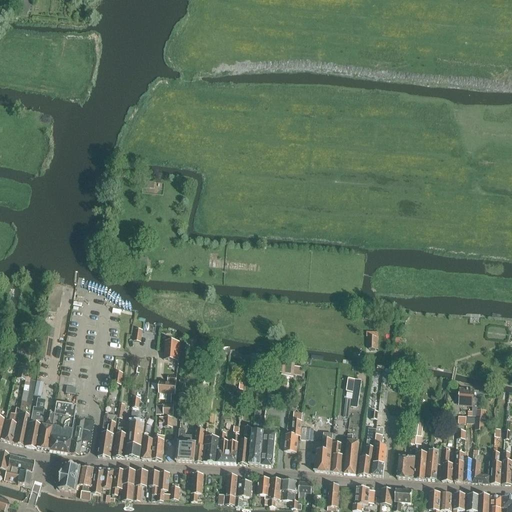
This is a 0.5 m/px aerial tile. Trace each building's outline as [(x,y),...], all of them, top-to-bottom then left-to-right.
[(51,286),(48,306),(57,307),(60,308),(63,288),(51,286)] [(141,343),(143,331),(135,330),(134,342),(141,343)] [(43,338),(40,358),(42,358),(50,359),(53,339),(45,338),(43,338)] [(376,338),(369,338),(368,350),(376,351),(376,338)] [(164,361),(178,362),(180,343),(166,342),(164,361)] [(261,362),(252,360),(250,372),(260,373),(261,362)] [(282,378),(293,379),(294,365),(271,363),(270,375),(282,376),(282,378)] [(16,379),(25,381),(27,370),(18,368),(16,379)] [(294,377),(302,378),(303,369),(295,368),(294,377)] [(375,382),(382,383),(387,384),(388,374),(376,372),(375,382)] [(124,375),(116,374),(114,386),(122,387),(123,380),(124,375)] [(389,385),(399,386),(400,378),(389,377),(389,385)] [(13,445),(23,448),(29,417),(36,382),(30,380),(26,379),(23,393),(20,409),(18,416),(13,445)] [(348,379),(346,392),(353,393),(355,380),(348,379)] [(353,393),(351,407),(358,408),(362,381),(355,380),(353,393)] [(34,396),(41,397),(44,384),(37,382),(34,396)] [(172,395),(175,395),(176,385),(160,384),(159,394),(166,395),(166,403),(171,403),(172,395)] [(460,390),(459,406),(473,407),(472,413),(468,413),(468,417),(476,418),(476,411),(481,412),(482,392),(460,390)] [(26,449),(36,451),(43,413),(44,413),(46,399),(38,398),(36,409),(33,409),(26,449)] [(141,400),(134,399),(133,409),(139,409),(141,400)] [(48,453),(67,456),(67,455),(78,457),(81,443),(80,443),(83,426),(84,421),(77,419),(76,421),(74,420),(76,407),(56,403),(55,410),(51,429),(48,453)] [(157,405),(157,416),(173,417),(174,407),(157,405)] [(6,422),(1,442),(12,445),(18,416),(20,409),(16,408),(15,414),(13,414),(11,414),(9,423),(6,422)] [(476,411),(476,418),(475,431),(484,432),(485,412),(481,412),(476,411)] [(36,451),(47,453),(51,429),(54,415),(44,413),(43,413),(36,451)] [(108,418),(105,417),(102,436),(99,459),(111,460),(114,436),(116,424),(116,425),(117,417),(108,416),(108,418)] [(164,428),(172,428),(172,418),(159,418),(159,424),(164,425),(164,428)] [(296,454),(298,437),(300,438),(301,430),(302,422),(293,422),(291,437),(286,436),(285,453),(296,454)] [(418,427),(418,424),(409,423),(409,426),(408,436),(409,436),(408,444),(415,445),(416,437),(417,437),(418,427)] [(126,460),(140,461),(143,437),(144,426),(131,425),(126,460)] [(197,432),(194,464),(203,464),(206,447),(204,447),(205,439),(206,433),(207,426),(198,425),(197,432)] [(118,428),(113,460),(125,460),(128,437),(123,436),(124,429),(118,428)] [(376,431),(377,431),(375,447),(377,448),(372,478),(383,479),(386,453),(387,448),(382,448),(383,437),(384,429),(376,428),(376,431)] [(245,437),(247,437),(246,443),(241,442),(239,467),(247,467),(250,443),(251,429),(246,429),(245,437)] [(314,431),(301,430),(300,438),(301,438),(300,441),(313,443),(314,431)] [(359,477),(371,478),(375,450),(374,450),(376,431),(369,430),(366,452),(367,452),(366,460),(361,459),(359,477)] [(179,431),(176,463),(194,464),(196,440),(196,437),(185,437),(185,432),(179,431)] [(456,440),(464,441),(465,433),(457,432),(456,440)] [(251,449),(249,467),(261,468),(264,434),(252,433),(251,449)] [(236,467),(236,466),(239,436),(234,436),(233,445),(225,444),(226,435),(221,434),(220,440),(220,443),(218,466),(236,467)] [(273,469),(276,435),(264,434),(261,468),(273,469)] [(145,437),(142,461),(152,462),(154,442),(149,442),(150,435),(145,435),(145,437)] [(315,473),(330,475),(333,435),(324,435),(323,452),(317,452),(315,473)] [(162,462),(164,443),(159,442),(160,437),(155,436),(152,462),(162,462)] [(344,476),(355,477),(359,443),(353,443),(353,436),(348,436),(344,476)] [(205,439),(204,447),(206,447),(207,448),(204,464),(204,465),(218,466),(220,443),(220,440),(210,440),(205,439)] [(463,484),(471,485),(472,464),(473,452),(474,442),(470,442),(468,461),(464,461),(463,484)] [(331,475),(342,475),(344,457),(341,457),(342,445),(333,444),(331,475)] [(443,467),(443,465),(444,451),(444,446),(441,446),(441,451),(439,451),(439,454),(429,453),(426,482),(436,483),(438,466),(443,467)] [(452,484),(453,466),(449,465),(449,451),(444,451),(443,465),(442,483),(452,484)] [(472,485),(489,486),(490,477),(480,476),(481,464),(478,464),(479,458),(478,458),(478,454),(475,454),(475,452),(473,452),(472,464),(473,464),(472,485)] [(414,481),(426,482),(429,453),(426,453),(425,456),(416,455),(416,460),(415,460),(415,464),(414,481)] [(0,475),(4,476),(6,468),(32,474),(34,463),(9,457),(0,454),(0,475)] [(456,454),(455,484),(463,484),(464,455),(456,454)] [(491,486),(500,486),(501,465),(499,465),(499,455),(495,454),(493,454),(491,486)] [(502,486),(511,487),(511,484),(511,463),(509,464),(510,455),(504,454),(502,486)] [(397,480),(413,481),(414,471),(415,459),(399,459),(397,480)] [(81,469),(63,467),(59,491),(76,494),(78,481),(79,481),(81,469)] [(6,468),(4,476),(5,476),(4,482),(17,484),(17,485),(29,489),(32,474),(6,468)] [(91,486),(94,470),(81,469),(79,481),(78,488),(83,489),(82,494),(81,494),(81,500),(91,502),(92,495),(93,487),(91,486)] [(113,471),(96,470),(94,483),(93,487),(92,495),(101,496),(101,490),(110,491),(113,471)] [(124,472),(116,472),(112,496),(118,497),(118,490),(122,491),(124,472)] [(125,472),(124,480),(123,486),(121,503),(134,503),(136,487),(134,487),(135,473),(125,472)] [(146,488),(148,473),(135,473),(134,487),(136,487),(134,503),(140,503),(141,488),(146,488)] [(157,503),(158,495),(160,474),(151,473),(149,488),(153,488),(151,503),(157,503)] [(160,474),(158,503),(163,503),(164,501),(170,501),(170,502),(179,502),(180,490),(179,490),(179,486),(173,485),(173,489),(171,489),(171,496),(164,496),(165,492),(168,492),(170,475),(160,474)] [(203,476),(193,476),(192,498),(191,498),(190,504),(200,504),(200,502),(197,502),(197,496),(201,496),(203,476)] [(228,478),(225,506),(235,507),(237,478),(228,478)] [(271,481),(259,480),(257,497),(265,497),(264,506),(268,507),(271,481)] [(297,483),(272,481),(270,501),(270,508),(275,509),(276,502),(292,503),(291,511),(297,511),(298,503),(295,503),(297,483)] [(238,498),(251,499),(252,484),(240,483),(238,498)] [(300,483),(300,484),(298,501),(305,501),(305,495),(311,495),(312,484),(300,483)] [(331,511),(336,511),(339,487),(330,486),(329,498),(327,497),(326,503),(328,503),(327,511),(331,511)] [(352,511),(361,511),(362,507),(368,507),(368,505),(374,505),(375,492),(369,492),(370,490),(357,489),(355,505),(353,505),(352,511)] [(382,491),(381,506),(391,506),(391,501),(392,492),(382,491)] [(412,493),(396,492),(395,501),(391,501),(391,506),(394,507),(393,511),(400,511),(401,504),(411,505),(412,493)] [(439,511),(440,495),(430,494),(429,511),(435,511),(434,511),(439,511)] [(452,495),(441,495),(440,511),(450,511),(451,511),(452,511),(452,504),(451,504),(452,495)] [(465,511),(465,497),(465,496),(455,496),(454,511),(453,511),(457,511),(458,511),(465,511)] [(478,511),(479,498),(468,497),(466,511),(478,511)] [(480,498),(478,511),(488,511),(489,498),(480,497),(480,498)] [(500,511),(501,498),(491,498),(490,511),(500,511)] [(511,511),(511,498),(503,498),(502,509),(508,510),(507,511),(511,511)]
